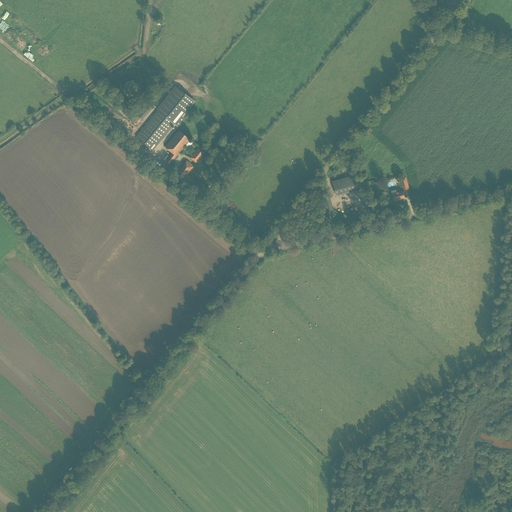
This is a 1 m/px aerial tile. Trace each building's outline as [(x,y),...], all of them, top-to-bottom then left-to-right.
[(33,62),(36,57),(28,51),(24,56),(33,62)] [(133,80),(126,81),(122,87),(124,94),(129,97),(136,96),(140,91),(139,84),(133,80)] [(157,110),(139,133),(136,137),(152,151),(156,147),(174,124),(177,127),(184,118),(183,117),(195,102),(175,85),(156,109),(157,110)] [(134,114),(142,120),(157,101),(149,95),(134,114)] [(178,130),(168,143),(165,147),(172,153),(166,161),(169,164),(190,139),(178,130)] [(199,146),(190,158),(197,164),(206,152),(199,146)] [(187,161),(177,173),(174,177),(181,183),(195,167),(187,161)] [(336,196),(359,190),(355,175),(332,182),(336,196)] [(404,191),(409,190),(405,177),(400,179),(404,191)] [(390,191),(391,194),(393,201),(404,198),(402,191),(396,193),(395,190),(390,191)] [(319,198),(320,203),(323,213),(333,211),(329,196),(319,198)] [(65,268),(70,274),(86,259),(80,253),(65,268)]
